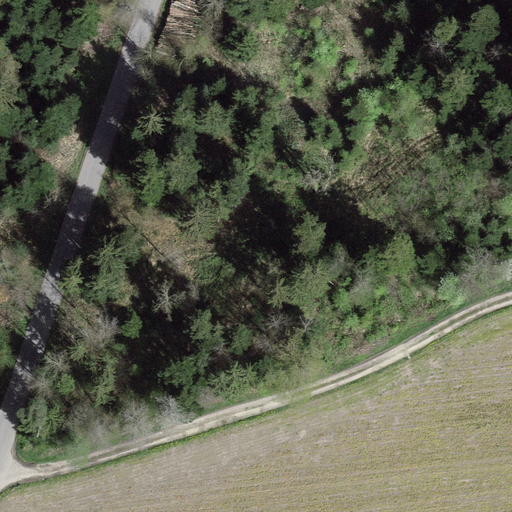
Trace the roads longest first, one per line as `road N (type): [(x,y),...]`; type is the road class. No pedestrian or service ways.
road 1 (track): [(511,303),(343,390),(0,490)]
road 2 (unclassified): [(150,0),(0,437)]
